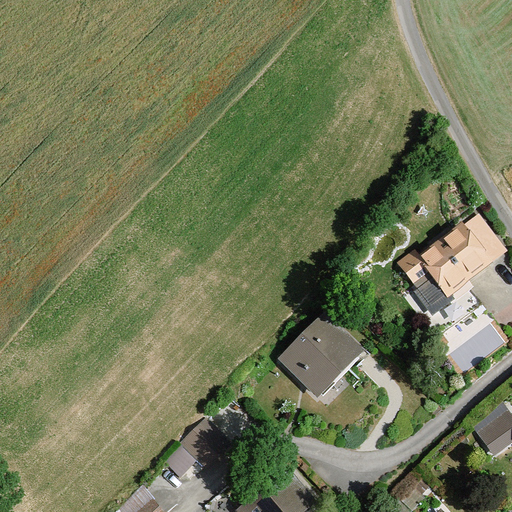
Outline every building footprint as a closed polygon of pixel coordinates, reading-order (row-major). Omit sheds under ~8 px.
[(480,224),(434,259),(462,297),(509,262),(480,224)] [(338,306),(288,360),(331,401),(381,347),(338,306)] [(205,421),(167,469),(183,481),(202,457),(217,469),(236,446),(205,421)] [(151,487),(125,511),(173,511),(175,511),(151,487)] [(303,511),(283,488),(253,511),(303,511)] [(455,511),(447,503),(438,511),(455,511)]
